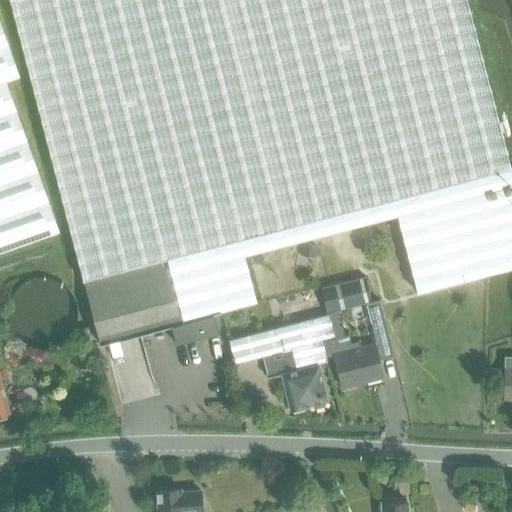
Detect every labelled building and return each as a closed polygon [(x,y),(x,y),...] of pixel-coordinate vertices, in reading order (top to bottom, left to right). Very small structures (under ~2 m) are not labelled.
[(10,0),(33,86),(84,281),(511,167),(466,0),(10,0)] [(0,252),(58,232),(6,82),(20,77),(0,16),(0,252)] [(84,282),(99,344),(140,333),(164,326),(171,325),(176,343),(218,332),(213,313),(218,312),(256,302),(244,256),(396,216),(416,293),(487,274),(511,267),(511,169),(511,167),(84,281),(84,282)] [(302,243),(299,254),(315,258),(318,247),(302,243)] [(325,312),(370,301),(364,277),(320,287),(325,312)] [(373,339),(384,336),(378,313),(367,315),(373,339)] [(326,356),(322,342),(322,340),(338,336),(333,314),(228,341),(234,365),(262,357),(289,350),(295,370),(317,364),(327,362),(326,356)] [(81,343),(91,341),(88,328),(78,331),(81,343)] [(347,336),(322,342),(326,356),(333,354),(341,387),(382,377),(374,344),(360,348),(358,342),(349,344),(347,336)] [(327,401),(317,364),(295,370),(289,350),(262,357),(267,377),(280,374),(290,410),(311,405),(314,409),(322,407),(323,402),(327,401)] [(0,419),(5,418),(5,413),(8,412),(0,384),(0,419)] [(150,511),(201,511),(199,488),(179,490),(179,488),(155,491),(157,507),(150,507),(150,511)] [(405,511),(405,502),(402,502),(402,498),(384,500),(384,503),(381,503),(381,511),(405,511)]
